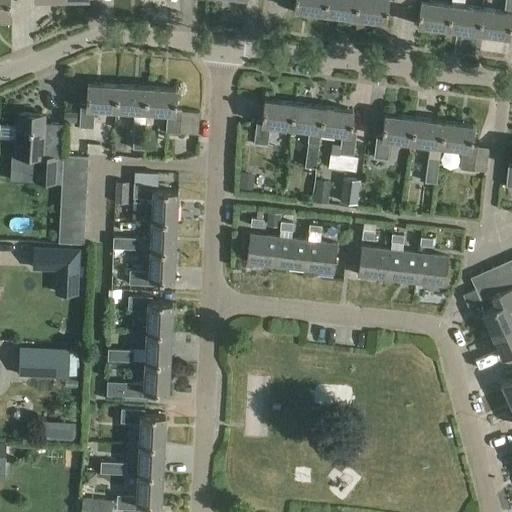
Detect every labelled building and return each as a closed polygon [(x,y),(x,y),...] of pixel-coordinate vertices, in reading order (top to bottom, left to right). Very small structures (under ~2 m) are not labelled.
[(0,0),(0,17),(10,18),(10,0),(0,0)] [(295,0),(294,9),(325,13),(327,0),(295,0)] [(327,0),(325,13),(357,17),(358,0),(327,0)] [(358,0),(357,17),(388,21),(390,0),(391,0),(395,0),(358,0)] [(418,25),(449,29),(452,4),(451,4),(429,1),(428,0),(415,0),(415,3),(421,4),(418,25)] [(511,0),(506,0),(505,11),(482,8),(479,33),(509,37),(511,16),(511,0)] [(449,29),(479,33),(482,8),(464,5),(452,4),(449,29)] [(96,109),(117,110),(118,85),(88,83),(87,104),(82,104),(80,128),(95,129),(96,109)] [(117,110),(147,112),(148,87),(118,85),(117,110)] [(148,87),(147,112),(167,113),(166,133),(181,134),(182,110),(177,109),(179,89),(148,87)] [(271,125),(291,128),(294,102),(264,99),(261,121),(256,120),(253,144),(268,146),(271,125)] [(294,102),(291,128),(309,130),(305,167),(315,168),(316,168),(321,131),(324,106),(294,102)] [(354,110),(324,106),(321,131),(342,134),(340,154),(354,156),(357,132),(352,132),(354,110)] [(0,124),(0,137),(12,138),(11,154),(23,155),(22,170),(36,171),(36,181),(55,182),(56,156),(43,155),(45,114),(18,112),(17,126),(0,124)] [(63,112),(62,130),(72,130),(72,124),(72,122),(76,122),(77,113),(63,112)] [(390,140),(411,142),(415,117),(385,113),(382,135),(377,135),(374,159),(388,160),(390,140)] [(411,142),(441,146),(444,120),(415,117),(411,142)] [(444,120),(441,146),(462,149),(460,169),(474,171),(477,147),(472,146),(474,124),(444,120)] [(134,124),(132,149),(143,149),(144,124),(134,124)] [(63,154),(62,167),(87,168),(88,155),(63,154)] [(428,157),(425,182),(435,183),(438,159),(428,157)] [(391,161),(390,188),(404,188),(404,162),(391,161)] [(62,167),(62,179),(87,181),(87,168),(62,167)] [(254,173),(239,172),(238,188),(252,189),(254,173)] [(343,178),(340,201),(356,204),(359,180),(343,178)] [(62,179),(61,192),(86,193),(87,181),(62,179)] [(316,180),(314,196),(328,197),(330,181),(316,180)] [(115,202),(127,204),(128,182),(116,181),(115,202)] [(154,199),(153,221),(177,222),(178,192),(158,191),(158,185),(134,184),(134,198),(154,199)] [(61,192),(60,205),(85,206),(86,193),(61,192)] [(60,205),(60,218),(85,219),(85,206),(60,205)] [(279,227),(280,213),(267,212),(266,226),(279,227)] [(60,218),(59,230),(84,232),(85,219),(60,218)] [(251,218),(250,226),(262,227),(263,219),(251,218)] [(151,250),(151,251),(175,252),(177,222),(153,221),(152,239),(151,250)] [(280,221),(279,229),(292,230),(292,222),(280,221)] [(309,224),(308,232),(320,234),(321,226),(309,224)] [(59,230),(58,242),(83,243),(84,232),(59,230)] [(362,231),(361,239),(373,240),(374,232),(362,231)] [(247,262),(276,265),(279,237),(250,234),(247,262)] [(392,234),(391,242),(403,243),(404,235),(392,234)] [(113,237),(112,248),(137,249),(138,238),(113,237)] [(276,265),(305,268),(308,240),(279,237),(276,265)] [(420,237),(419,245),(431,247),(432,238),(420,237)] [(137,249),(151,250),(152,239),(138,238),(137,249)] [(308,240),(305,268),(334,272),(337,244),(308,240)] [(9,269),(49,271),(50,244),(11,241),(9,269)] [(358,275),(387,278),(390,250),(361,246),(358,275)] [(387,278),(416,282),(419,253),(390,250),(387,278)] [(175,252),(151,251),(150,272),(130,271),(129,286),(153,287),(153,281),(174,282),(175,252)] [(419,253),(416,282),(445,285),(448,257),(419,253)] [(511,278),(504,262),(493,267),(504,290),(511,286),(511,278)] [(493,267),(481,272),(492,296),(504,290),(493,267)] [(481,272),(470,277),(475,289),(480,300),(481,301),(488,298),(492,296),(481,272)] [(493,308),(482,313),(492,335),(511,326),(511,286),(504,290),(492,296),(488,298),(493,308)] [(467,306),(480,300),(475,289),(462,295),(467,306)] [(111,290),(108,290),(108,303),(117,302),(117,299),(121,299),(121,290),(111,290)] [(148,312),(147,333),(171,335),(173,305),(152,304),(153,298),(128,297),(128,311),(148,312)] [(502,357),(511,352),(511,326),(492,335),(502,357)] [(147,333),(146,363),(170,364),(171,335),(147,333)] [(68,378),(68,376),(69,349),(69,348),(19,346),(18,376),(68,378)] [(108,349),(107,360),(132,361),(133,351),(108,349)] [(106,395),(123,396),(147,397),(148,392),(169,393),(170,364),(146,363),(145,383),(124,382),(106,382),(106,395)] [(511,377),(501,382),(511,405),(511,404),(511,377)] [(284,390),(285,401),(304,400),(303,389),(284,390)] [(141,423),(140,446),(164,447),(166,416),(163,416),(149,415),(144,415),(145,409),(121,408),(120,422),(141,423)] [(88,427),(88,410),(70,410),(70,427),(88,427)] [(11,429),(12,445),(39,444),(39,427),(11,429)] [(72,441),(73,428),(42,427),(41,439),(72,441)] [(140,446),(139,476),(162,477),(164,447),(140,446)] [(100,472),(100,473),(125,474),(125,463),(101,462),(101,465),(100,472)] [(82,471),(81,483),(95,484),(96,473),(82,471)] [(162,477),(139,476),(137,497),(117,496),(116,510),(140,511),(140,505),(161,506),(162,477)] [(82,498),(80,511),(111,511),(113,501),(82,498)]
